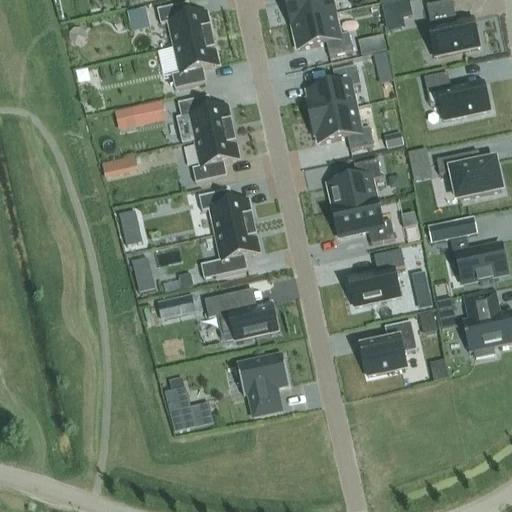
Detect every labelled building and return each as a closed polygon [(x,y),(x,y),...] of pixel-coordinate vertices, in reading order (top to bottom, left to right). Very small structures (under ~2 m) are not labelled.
[(334,17),(330,0),(285,0),(290,27),(292,27),(333,17),(334,17)] [(454,1),(429,7),(433,28),(431,28),(437,58),(481,49),(475,19),(459,22),(454,1)] [(190,5),(158,12),(161,27),(169,25),(174,50),(214,42),(208,16),(192,19),(190,5)] [(348,36),(338,38),(333,17),(292,27),(297,52),(325,46),(328,60),(352,55),(348,36)] [(180,76),(172,77),(175,92),(207,85),(204,71),(219,68),(214,42),(174,50),(180,76)] [(351,89),(361,87),(357,69),(333,74),(336,88),(308,94),(310,103),(307,104),(311,121),(356,111),(351,89)] [(428,109),(439,107),(442,123),(488,114),(482,85),(449,92),(446,77),(423,82),(428,109)] [(210,99),(178,106),(181,120),(189,119),(194,144),(234,136),(228,110),(212,113),(210,99)] [(370,130),(361,132),(356,111),(311,121),(315,138),(318,137),(320,146),(348,140),(351,154),(374,149),(370,130)] [(199,170),(192,171),(195,186),(226,179),(224,165),(239,162),(234,136),(194,144),(199,170)] [(429,170),(426,154),(410,157),(413,173),(429,170)] [(452,176),(458,203),(502,194),(495,164),(477,168),(474,156),(437,164),(440,178),(452,176)] [(355,183),(327,189),(333,215),(375,206),(370,184),(380,182),(376,164),(352,169),(355,183)] [(230,194),(199,200),(202,215),(210,213),(215,239),(254,230),(249,204),(233,207),(230,194)] [(333,215),(331,215),(337,242),(367,235),(370,249),(393,244),(389,225),(380,227),(376,206),(375,206),(333,215)] [(472,221),(429,230),(432,246),(475,237),(472,221)] [(220,264),(213,265),(216,280),(247,273),(244,260),(260,256),(254,230),(215,239),(220,264)] [(475,242),(461,244),(464,258),(465,257),(471,285),(487,281),(488,284),(501,282),(500,279),(511,276),(511,255),(510,246),(477,253),(475,242)] [(348,282),(354,310),(401,300),(395,273),(405,271),(401,254),(374,260),(377,275),(348,282)] [(191,295),(158,305),(163,322),(196,312),(191,295)] [(239,295),(206,303),(210,322),(218,320),(223,341),(229,345),(279,334),(273,306),(243,313),(239,295)] [(468,327),(462,329),(469,360),(474,359),(475,366),(495,361),(493,354),(511,349),(511,316),(496,321),(495,315),(498,315),(494,300),(463,307),(468,327)] [(388,344),(361,350),(368,379),(407,371),(403,356),(417,353),(411,325),(385,331),(388,344)] [(280,352),(234,362),(241,393),(246,392),(251,416),(279,409),(274,386),(287,383),(280,352)] [(166,394),(175,433),(194,428),(186,389),(166,394)] [(304,466),(327,467),(327,457),(304,457),(304,466)]
